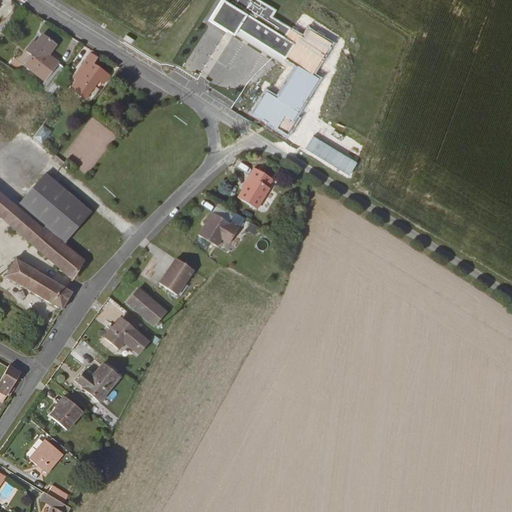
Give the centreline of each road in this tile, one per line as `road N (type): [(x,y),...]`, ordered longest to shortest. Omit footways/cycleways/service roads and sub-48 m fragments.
road 1 (unclassified): [(255,139),(511,297)]
road 2 (residential): [(39,371),(88,292),(215,160)]
road 3 (residential): [(31,0),(207,110)]
